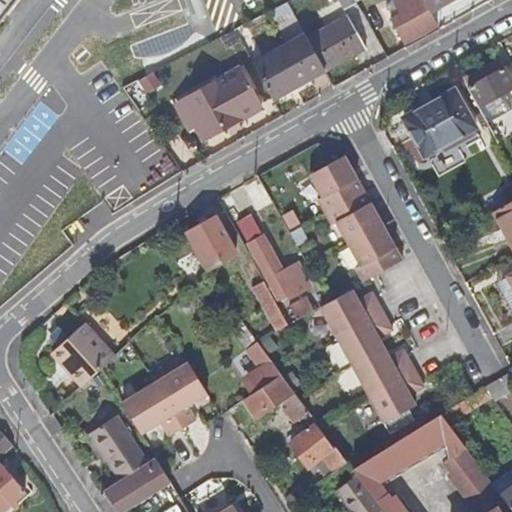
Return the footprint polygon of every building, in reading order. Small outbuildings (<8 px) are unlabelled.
[(0,0),(0,22),(17,0),(0,0)] [(356,2),(354,0),(337,0),(342,9),(356,2)] [(433,18),(423,0),(410,0),(405,3),(409,10),(390,20),(403,44),(418,36),(421,41),(426,38),(423,33),(438,26),(433,18)] [(423,0),(433,18),(464,0),(423,0)] [(308,40),(326,72),(366,49),(350,19),(308,40)] [(253,65),(273,101),(326,72),(308,40),(306,35),(253,65)] [(511,83),(495,52),(458,71),(479,109),(511,90),(511,83)] [(217,80),(182,100),(197,128),(205,143),(226,131),(222,125),(237,117),(239,120),(261,107),(242,71),(220,83),(217,80)] [(475,130),(453,91),(402,118),(424,158),(475,130)] [(197,128),(182,100),(174,104),(190,132),(197,128)] [(241,123),(239,120),(237,117),(222,125),(226,131),(241,123)] [(357,269),(364,283),(403,260),(343,158),(310,175),(323,199),(318,201),(333,227),(337,224),(361,266),(357,269)] [(508,228),(511,235),(511,201),(510,203),(494,212),(504,231),(508,228)] [(284,275),(246,205),(231,213),(281,303),(311,286),(300,267),(284,275)] [(237,255),(217,218),(188,234),(208,271),(237,255)] [(511,276),(494,286),(511,318),(511,276)] [(288,326),(264,282),(252,289),(276,333),(288,326)] [(352,292),(329,304),(320,308),(352,366),(385,424),(417,406),(411,396),(424,388),(404,351),(390,359),(379,339),(393,331),(372,294),(358,302),(352,292)] [(290,308),(297,321),(314,312),(306,299),(290,308)] [(256,373),(265,387),(282,376),(257,343),(242,322),(233,329),(263,369),(256,373)] [(69,375),(81,388),(102,369),(114,358),(84,325),(51,355),(63,368),(66,365),(72,372),(69,375)] [(206,394),(188,363),(164,377),(123,404),(142,436),(161,425),(170,437),(196,420),(187,406),(206,394)] [(63,368),(69,375),(72,372),(66,365),(63,368)] [(95,379),(100,387),(107,382),(102,375),(95,379)] [(265,387),(244,401),(256,418),(284,400),(289,407),(286,410),(295,422),(309,412),(282,376),(265,387)] [(404,511),(394,498),(390,501),(387,496),(383,498),(378,491),(381,489),(379,485),(445,443),(449,449),(451,460),(466,450),(441,416),(354,471),(358,477),(383,511),(404,511)] [(108,463),(121,482),(147,464),(119,422),(93,440),(108,463)] [(326,463),(333,473),(347,463),(318,425),(291,444),(313,473),(323,466),(323,465),(326,463)] [(0,455),(11,446),(0,433),(0,455)] [(104,465),(108,463),(93,440),(89,442),(104,465)] [(451,460),(445,464),(481,511),(511,511),(501,498),(466,450),(451,460)] [(118,511),(122,511),(170,483),(155,459),(147,464),(121,482),(105,492),(118,511)] [(0,511),(3,511),(25,493),(1,465),(0,465),(0,511)] [(383,511),(358,477),(337,493),(350,511),(383,511)] [(511,511),(511,489),(501,498),(511,511)]
